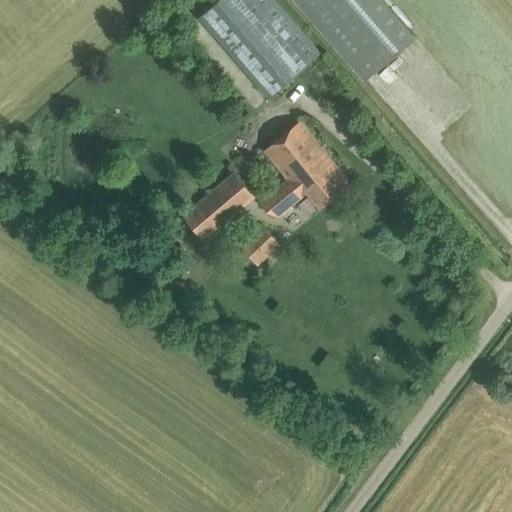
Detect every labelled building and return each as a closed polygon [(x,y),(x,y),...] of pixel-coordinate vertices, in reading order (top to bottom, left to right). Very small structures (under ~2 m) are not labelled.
[(218,0),(205,11),(275,92),(321,53),(274,0),(218,0)] [(415,37),(383,0),(296,0),(366,80),(415,37)] [(321,207),(350,182),(299,121),(265,150),(288,177),(259,201),(267,211),(278,216),(308,191),(321,207)] [(183,214),(205,240),(254,197),(233,172),(183,214)] [(240,246),(257,265),(280,244),(262,225),(240,246)]
